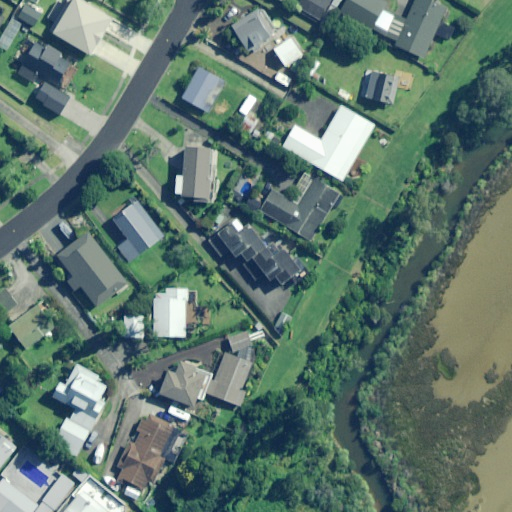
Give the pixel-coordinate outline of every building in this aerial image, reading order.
[(322,18),(331,1),(329,0),(302,0),(299,6),(322,18)] [(378,27),(389,32),(396,16),(384,10),(388,1),(386,0),(347,0),(340,15),(376,32),(378,27)] [(415,0),(405,21),(396,16),(389,32),(385,39),(424,58),(436,33),(449,39),(455,28),(440,21),(448,5),(436,0),(415,0)] [(35,27),(42,14),(25,4),(17,17),(35,27)] [(248,53),(252,50),(254,53),(272,42),(270,39),(277,34),(260,7),(250,14),(248,11),(240,16),(242,19),(231,26),(248,53)] [(48,44),(45,48),(28,36),(14,58),(23,64),(17,73),(33,83),(38,74),(46,79),(34,98),(60,115),(73,95),(65,90),(78,70),(71,65),(74,61),(48,44)] [(286,66),(303,55),(291,38),(274,49),(286,66)] [(211,113),(226,82),(198,68),(183,98),(211,113)] [(397,105),(404,78),(369,70),(363,97),(397,105)] [(257,99),(249,94),(242,105),(251,110),(257,99)] [(343,181),(375,126),(341,106),(321,141),(295,125),(283,146),(343,181)] [(250,134),(258,121),(248,114),(239,127),(250,134)] [(213,147),(184,145),(182,176),(176,175),(175,192),(181,192),(181,196),(192,197),(192,200),(209,201),(213,147)] [(311,241),(341,194),(305,172),(295,188),(304,194),(297,206),(272,190),(260,209),(311,241)] [(130,261),(164,235),(137,201),(113,219),(127,238),(118,245),(130,261)] [(264,245),(248,224),(238,232),(230,222),(208,239),(220,256),(230,248),(235,256),(240,252),(246,259),(241,263),(254,279),(263,272),(269,279),(275,276),(281,284),(291,277),(295,282),(309,272),(297,256),(292,259),(282,246),(277,250),(270,241),(264,245)] [(98,307),(128,284),(88,232),(58,256),(98,307)] [(155,298),(153,298),(152,335),(185,336),(186,299),(187,299),(187,288),(165,288),(165,293),(155,293),(155,298)] [(0,318),(2,320),(18,304),(4,289),(0,292),(0,318)] [(26,349),(55,327),(36,303),(8,325),(26,349)] [(144,337),(145,317),(125,316),(125,337),(144,337)] [(232,351),(239,348),(237,356),(224,352),(214,379),(212,379),(206,393),(241,405),(246,390),(242,389),(251,361),(249,361),(251,344),(252,344),(247,330),(228,337),(232,351)] [(195,407),(198,399),(203,401),(206,393),(212,379),(213,374),(195,367),(197,364),(182,359),(179,368),(173,366),(171,373),(166,372),(158,394),(195,407)] [(96,380),(99,375),(78,364),(68,382),(61,378),(52,394),(74,406),(54,442),(77,454),(101,409),(96,406),(107,386),(96,380)] [(161,456),(174,428),(144,415),(137,430),(141,432),(135,445),(130,442),(113,477),(144,492),(149,481),(154,484),(166,459),(161,456)] [(0,467),(17,447),(0,433),(0,467)] [(64,473),(38,506),(33,511),(53,511),(76,482),(64,473)] [(33,511),(38,506),(3,479),(0,483),(0,511),(33,511)]
